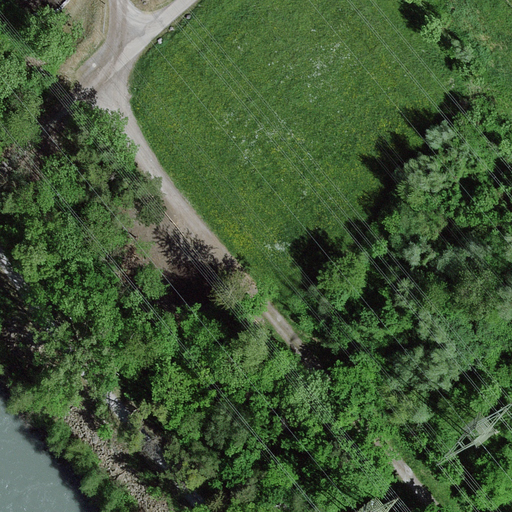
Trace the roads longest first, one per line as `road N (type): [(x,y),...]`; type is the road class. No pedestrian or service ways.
road 1 (track): [(97,81),(182,208),(436,511)]
road 2 (track): [(208,511),(0,252)]
road 3 (track): [(0,170),(191,0)]
